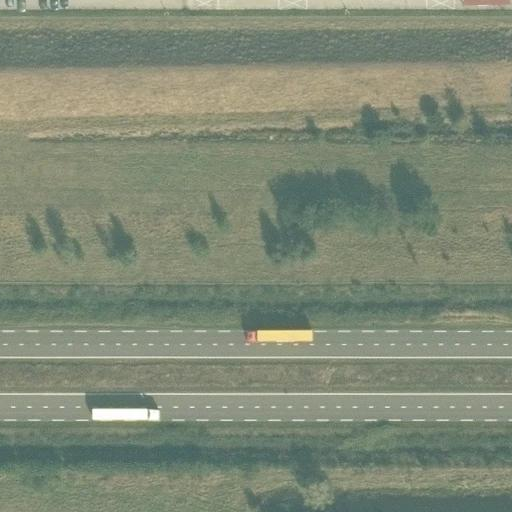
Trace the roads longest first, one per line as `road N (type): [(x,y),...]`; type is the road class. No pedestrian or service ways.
road 1 (primary): [(0,409),(511,410)]
road 2 (primary): [(511,348),(0,347)]
